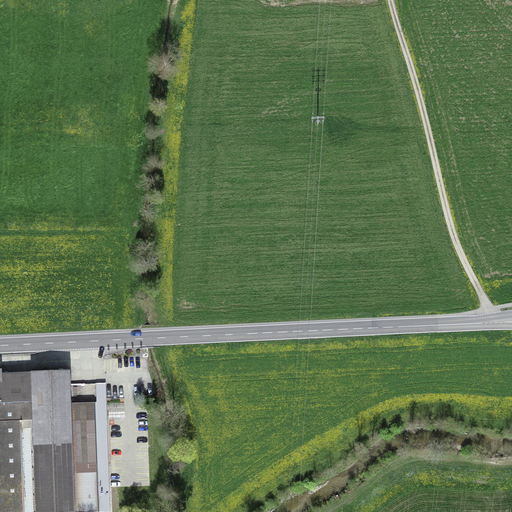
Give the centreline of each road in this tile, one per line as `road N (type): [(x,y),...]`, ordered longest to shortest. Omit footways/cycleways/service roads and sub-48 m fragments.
road 1 (tertiary): [(511,322),(0,347)]
road 2 (track): [(501,323),(465,269),(389,0)]
